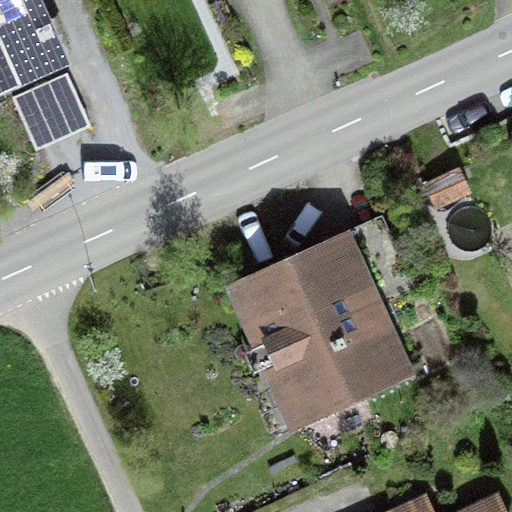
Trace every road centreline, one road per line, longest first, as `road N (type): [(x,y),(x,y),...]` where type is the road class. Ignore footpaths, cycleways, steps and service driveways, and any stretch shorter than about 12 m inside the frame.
road 1 (secondary): [(20,270),(511,50)]
road 2 (residential): [(20,270),(125,511)]
